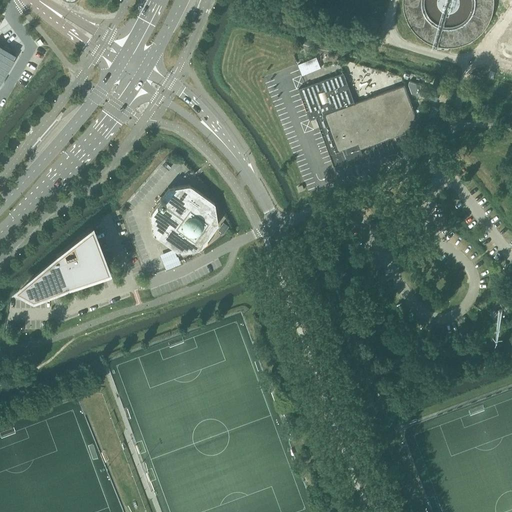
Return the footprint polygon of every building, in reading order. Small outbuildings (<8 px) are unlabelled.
[(420,126),(405,83),(355,102),(344,72),(299,88),(310,119),(318,117),(331,154),(335,152),(339,162),(335,163),(335,164),(363,154),(361,148),(420,126)] [(410,81),(409,84),(412,93),(418,95),(423,96),(437,100),(440,90),(421,85),(410,81)] [(432,106),(428,120),(439,124),(444,110),(432,106)] [(154,234),(178,251),(200,248),(206,240),(208,242),(214,233),(212,231),(218,223),(214,202),(189,184),(174,187),(168,188),(161,197),(160,196),(156,201),(157,203),(150,212),(154,234)] [(223,223),(219,229),(223,232),(228,226),(223,223)] [(107,268),(91,225),(27,279),(28,283),(20,289),(32,295),(32,297),(107,268)] [(490,312),(496,320),(501,317),(495,309),(490,312)]
